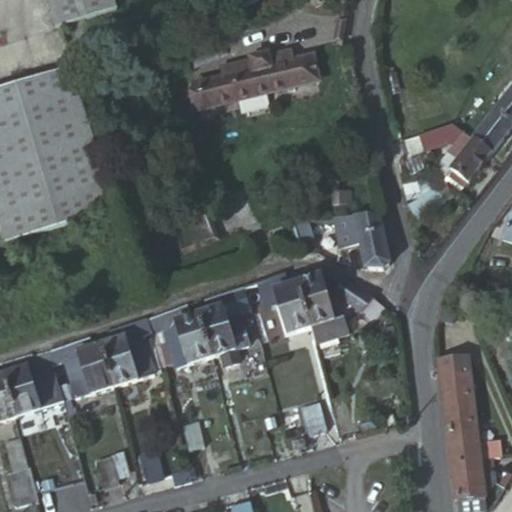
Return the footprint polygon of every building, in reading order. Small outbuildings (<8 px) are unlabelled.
[(113,0),(51,0),(61,23),(115,7),(113,0)] [(265,53),(268,67),(286,62),(307,57),(304,43),(265,53)] [(246,57),(250,71),(268,67),(265,53),(246,57)] [(318,54),(307,57),(313,82),(326,79),(318,54)] [(286,62),(292,88),(313,82),(307,57),(286,62)] [(268,67),(274,92),(292,88),(286,62),(268,67)] [(250,71),(233,75),(238,101),(274,92),(268,67),(250,71)] [(69,68),(0,89),(0,223),(8,249),(115,214),(69,68)] [(238,101),(233,75),(175,90),(180,114),(238,101)] [(437,89),(417,95),(424,118),(445,112),(437,89)] [(416,90),(392,97),(405,129),(426,123),(424,118),(417,95),(416,90)] [(511,93),(477,139),(495,155),(511,133),(511,93)] [(495,155),(477,139),(469,150),(461,161),(452,172),(471,186),(495,155)] [(461,161),(469,150),(458,141),(450,151),(461,161)] [(417,186),(405,187),(406,201),(418,200),(417,186)] [(207,212),(178,222),(184,241),(214,232),(207,212)] [(502,243),(507,245),(511,228),(511,215),(502,243)] [(359,242),(364,266),(381,270),(390,264),(380,217),(354,218),(359,242)] [(359,242),(354,218),(334,219),(339,246),(359,242)] [(302,226),(292,226),(296,242),(316,238),(311,219),(300,220),(302,226)] [(249,291),(255,309),(274,302),(273,297),(291,291),(288,278),(249,291)] [(323,281),(300,287),(313,333),(337,326),(323,281)] [(373,302),(344,286),(337,298),(360,318),(373,302)] [(300,287),(291,291),(273,297),(274,302),(280,322),(286,341),(313,333),(300,287)] [(208,317),(201,319),(215,363),(224,360),(228,373),(242,368),(239,356),(254,351),(244,320),(257,317),(255,309),(249,291),(205,304),(208,317)] [(387,314),(373,302),(360,318),(358,320),(372,332),(387,314)] [(215,363),(201,319),(193,322),(189,310),(168,319),(149,326),(154,341),(179,333),(184,349),(190,370),(215,363)] [(280,322),(271,325),(276,344),(286,341),(280,322)] [(337,326),(313,333),(317,350),(353,339),(348,323),(337,326)] [(104,349),(117,393),(140,386),(132,359),(129,348),(154,341),(149,326),(134,331),(110,338),(112,347),(104,349)] [(154,341),(163,371),(175,367),(172,353),(184,349),(179,333),(154,341)] [(94,400),(117,393),(104,349),(96,351),(94,343),(53,355),(57,370),(67,367),(83,362),(90,385),(94,400)] [(177,375),(190,370),(184,349),(172,353),(175,367),(177,375)] [(132,359),(140,386),(160,381),(152,353),(132,359)] [(8,380),(20,422),(44,415),(33,377),(57,370),(53,355),(36,361),(34,359),(11,366),(14,378),(8,380)] [(75,389),(90,385),(83,362),(67,367),(74,389),(75,389)] [(451,439),(454,472),(485,467),(484,457),(471,364),(448,367),(448,372),(446,400),(451,439)] [(33,377),(44,415),(68,408),(64,392),(57,370),(33,377)] [(0,427),(20,422),(8,380),(0,382),(0,427)] [(80,404),(94,400),(90,385),(75,389),(80,404)] [(64,392),(68,408),(80,404),(75,389),(74,389),(64,392)] [(331,436),(322,406),(306,411),(315,440),(331,436)] [(394,425),(392,419),(385,421),(387,428),(394,425)] [(209,446),(202,424),(189,428),(195,450),(209,446)] [(19,486),(31,483),(29,473),(32,472),(23,444),(8,448),(19,486)] [(293,448),(295,457),(306,453),(303,445),(293,448)] [(168,479),(160,454),(144,458),(152,483),(168,479)] [(485,467),(496,465),(494,456),(484,457),(485,467)] [(126,486),(117,459),(101,464),(109,491),(126,486)] [(485,467),(454,472),(459,511),(487,511),(488,511),(483,476),(496,474),(496,465),(485,467)] [(24,511),(38,509),(31,483),(19,486),(15,487),(21,511),(24,511)] [(321,511),(322,496),(302,495),(300,511),(321,511)]
